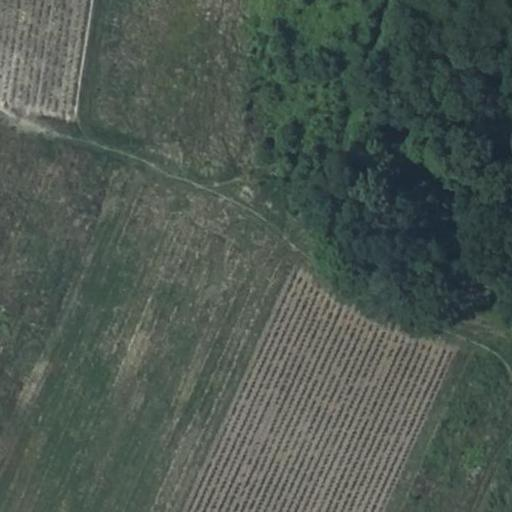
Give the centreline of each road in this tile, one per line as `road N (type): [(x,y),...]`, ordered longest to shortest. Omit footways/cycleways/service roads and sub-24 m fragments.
road 1 (track): [(511,355),(481,333),(367,297),(338,255),(333,232),(147,155),(0,111)]
road 2 (track): [(333,232),(402,0)]
